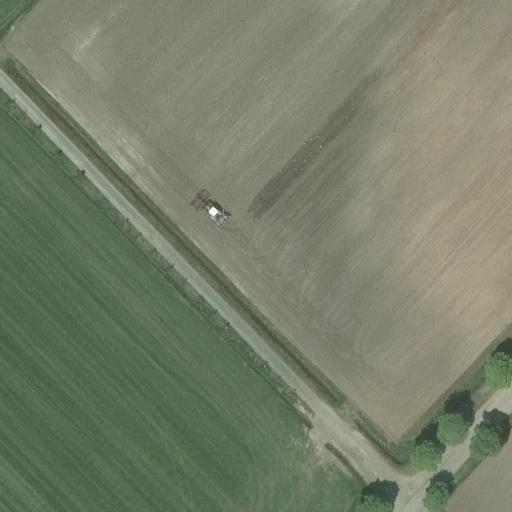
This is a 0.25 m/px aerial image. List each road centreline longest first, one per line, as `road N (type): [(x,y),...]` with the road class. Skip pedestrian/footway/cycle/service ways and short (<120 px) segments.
road 1 (unclassified): [(406,503),(0,83)]
road 2 (unclassified): [(406,503),(511,391)]
